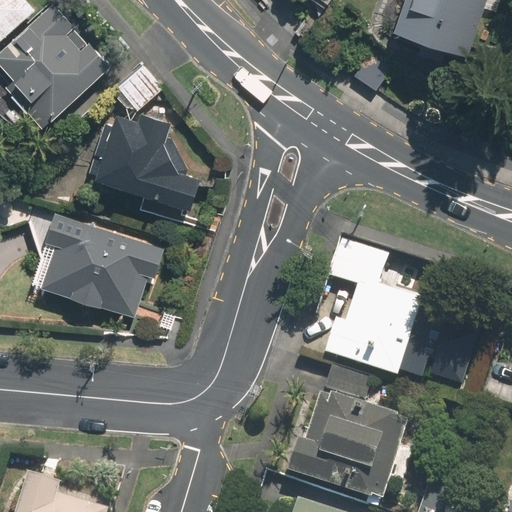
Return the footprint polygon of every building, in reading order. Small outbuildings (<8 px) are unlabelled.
[(0,0),(0,50),(40,15),(26,0),(0,0)] [(491,0),(408,0),(397,32),(472,58),(491,0)] [(0,82),(50,135),(116,73),(55,9),(0,60),(0,82)] [(142,57),(118,80),(145,108),(168,85),(142,57)] [(177,119),(147,111),(145,118),(122,113),(104,182),(200,208),(208,178),(193,175),(195,168),(178,134),(174,133),(177,119)] [(62,208),(30,220),(46,257),(36,287),(138,320),(154,269),(163,271),(174,239),(62,208)] [(429,380),(437,353),(412,346),(418,325),(434,329),(442,303),(381,286),(391,253),(346,240),(335,277),(361,284),(350,321),(341,318),(331,355),(404,376),(405,373),(429,380)] [(375,376),(335,364),(313,439),(303,436),(292,473),(389,502),(415,414),(368,400),(375,376)] [(446,511),(457,475),(434,469),(422,511),(446,511)] [(70,479),(36,470),(24,511),(116,511),(117,508),(66,494),(70,479)] [(358,511),(307,497),(302,511),(358,511)]
